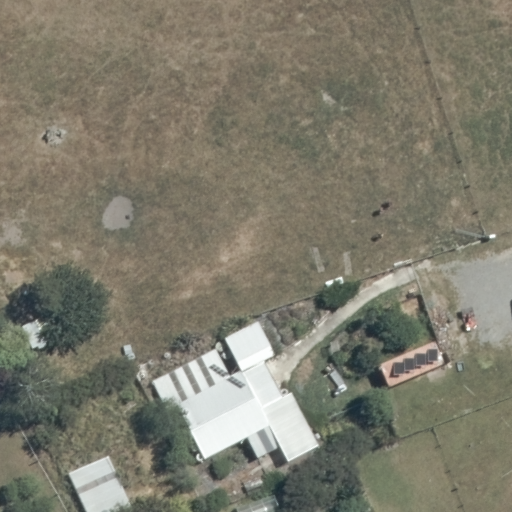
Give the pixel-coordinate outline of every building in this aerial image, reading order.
[(57,343),(44,310),(17,321),(30,353),(57,343)] [(264,318),(250,324),(224,335),(146,369),(165,413),(177,408),(199,458),(249,436),(260,460),(283,449),(264,406),(283,398),(267,363),(281,357),(264,318)] [(432,341),(378,365),(389,391),(443,367),(432,341)] [(134,511),(109,451),(68,468),(86,511),(134,511)] [(280,511),(271,489),(235,504),(238,511),(280,511)]
